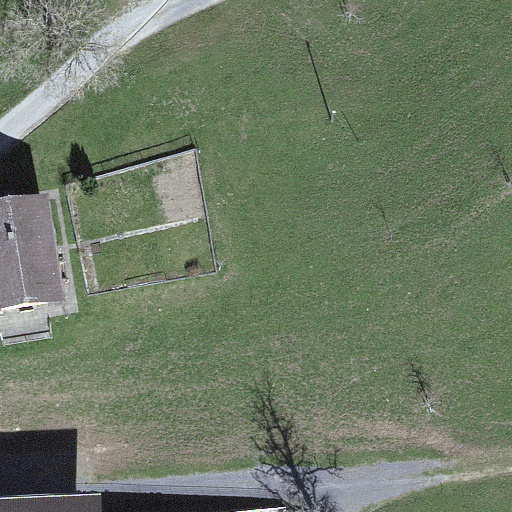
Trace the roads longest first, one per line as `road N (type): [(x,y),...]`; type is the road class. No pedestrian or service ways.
road 1 (track): [(511,469),(196,495),(0,496)]
road 2 (track): [(204,0),(0,144)]
